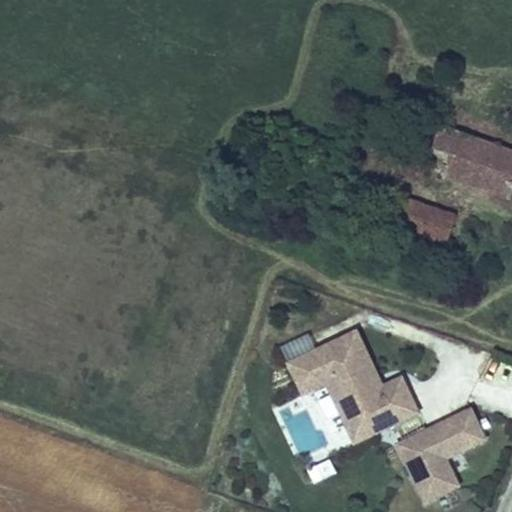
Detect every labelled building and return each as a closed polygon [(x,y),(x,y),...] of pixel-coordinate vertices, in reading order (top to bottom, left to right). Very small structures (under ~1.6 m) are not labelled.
[(451,175),(465,136),(427,122),(413,161),(451,175)] [(511,153),(465,136),(451,175),(511,197),(511,153)] [(392,194),(381,226),(448,249),(459,217),(392,194)] [(381,393),(374,378),(378,376),(357,332),(289,364),(303,394),(327,383),(348,428),(369,417),(377,432),(418,413),(403,382),(381,393)] [(384,388),(378,376),(374,378),(381,393),(403,382),(402,379),(384,388)] [(463,487),(448,461),(486,439),(470,410),(426,435),(433,447),(426,451),(419,439),(399,450),(430,506),(463,487)] [(377,432),(369,417),(348,428),(355,443),(377,432)] [(433,447),(426,435),(419,439),(426,451),(433,447)] [(338,473),(331,460),(317,467),(324,479),(338,473)] [(324,479),(317,467),(308,471),(315,484),(324,479)]
